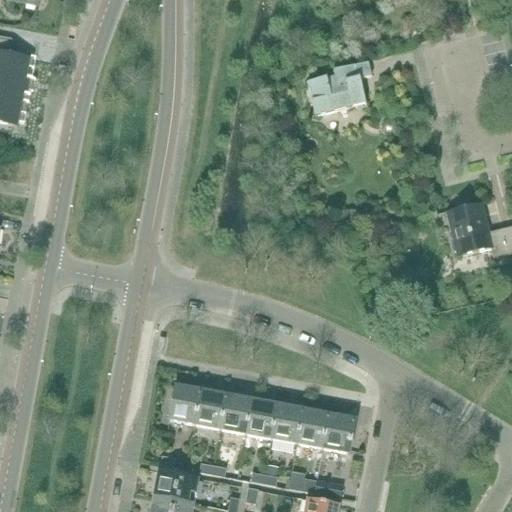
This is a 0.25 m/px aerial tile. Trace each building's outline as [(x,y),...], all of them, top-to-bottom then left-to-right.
[(9,57),(11,42),(0,39),(0,125),(15,128),(28,61),(9,57)] [(359,82),(371,79),(368,65),(333,74),(334,78),(307,85),(315,120),(366,107),(359,82)] [(511,229),(488,235),(481,206),(447,214),(458,261),(491,253),(493,261),(511,256),(511,229)] [(344,229),(358,229),(358,212),(344,212),(344,229)] [(194,429),(201,393),(175,388),(168,424),(194,429)] [(220,433),(227,398),(201,393),(194,429),(220,433)] [(246,438),(252,402),(227,398),(220,433),(246,438)] [(271,443),(278,407),(252,402),(246,438),(271,443)] [(297,448),(303,412),(278,407),(271,443),(297,448)] [(322,452),(329,417),(303,412),(297,448),(322,452)] [(348,457),(355,422),(329,417),(322,452),(348,457)] [(173,471),(175,462),(162,459),(160,468),(173,471)] [(212,478),(213,469),(201,467),(199,476),(212,478)] [(277,481),(279,470),(266,468),(264,479),(277,481)] [(213,469),(212,478),(224,480),(226,471),(213,469)] [(195,496),(197,482),(158,474),(153,499),(193,507),(193,506),(187,505),(190,495),(195,496)] [(302,495),(305,478),(292,475),(288,492),(302,495)] [(263,488),(264,479),(252,476),(250,485),(263,488)] [(264,479),(263,488),(275,490),(277,481),(264,479)] [(314,497),(316,484),(307,483),(305,495),(314,497)] [(314,497),(340,502),(342,489),(316,484),(314,497)] [(255,508),(258,494),(247,492),(244,506),(255,508)] [(191,511),(193,507),(153,499),(151,511),(191,511)] [(227,511),(236,511),(239,503),(230,501),(227,511)] [(338,511),(339,508),(306,502),(304,511),(338,511)]
